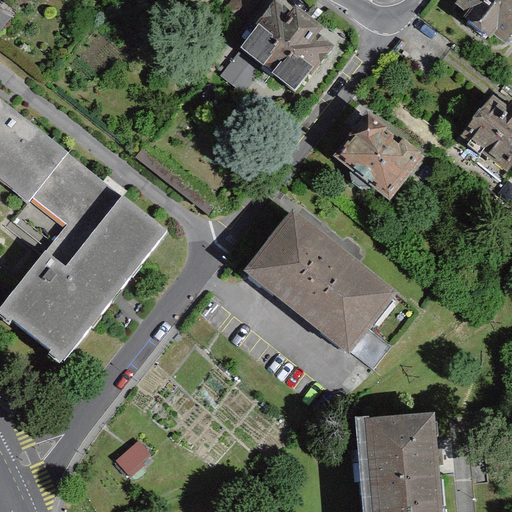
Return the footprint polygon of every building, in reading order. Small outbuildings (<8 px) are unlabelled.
[(186,0),(198,9),(204,0),(186,0)] [(495,41),(507,51),(511,44),(511,0),(464,0),(466,1),(457,11),(469,21),(465,26),(492,46),(495,41)] [(0,32),(16,14),(0,1),(0,32)] [(291,21),(276,9),(238,58),(262,77),(264,75),(273,81),(271,84),(297,103),(335,53),(320,42),(324,37),(295,16),(291,21)] [(464,143),(511,179),(511,176),(511,107),(511,106),(506,112),(494,103),(464,143)] [(0,188),(27,210),(33,204),(67,231),(0,315),(0,329),(7,335),(10,332),(49,362),(46,366),(57,375),(60,372),(62,373),(169,238),(0,104),(0,188)] [(335,165),(392,209),(427,164),(405,147),(401,153),(386,142),(390,136),(370,121),(335,165)] [(391,296),(292,222),(250,278),(348,352),(391,296)] [(366,435),(371,511),(441,511),(435,430),(366,435)] [(129,476),(150,457),(138,444),(117,463),(129,476)]
